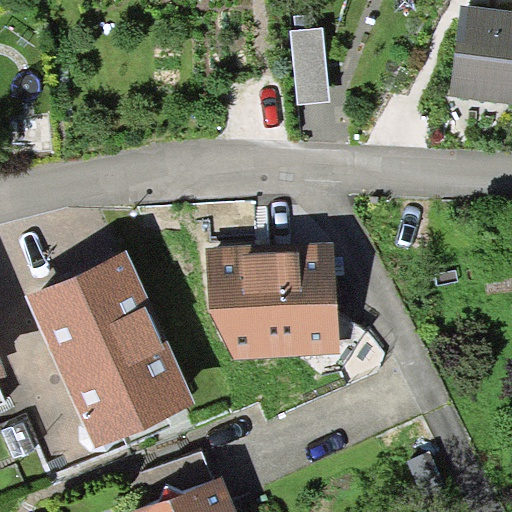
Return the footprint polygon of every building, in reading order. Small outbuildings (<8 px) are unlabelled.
[(511,17),(461,12),(451,93),(511,101),(511,17)] [(511,282),(511,240),(481,244),(486,286),(511,282)] [(325,251),(205,257),(208,306),(223,339),(258,337),(259,348),(295,346),(293,322),(329,320),(325,251)] [(170,387),(121,280),(55,311),(104,417),(170,387)] [(123,480),(135,510),(155,502),(162,486),(178,493),(209,481),(197,451),(123,480)] [(155,502),(135,510),(135,511),(221,511),(219,505),(209,481),(178,493),(162,486),(155,502)]
